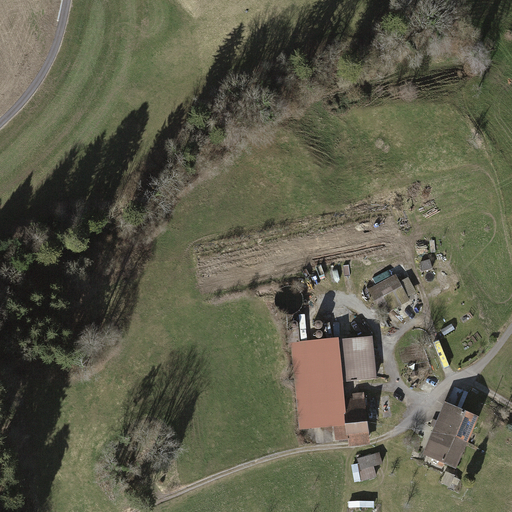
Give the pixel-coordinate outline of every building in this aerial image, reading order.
[(430,260),(420,263),(423,273),(433,270),(430,260)] [(396,275),(369,290),(383,316),(411,302),(396,275)] [(297,329),(298,328),(298,327),(299,325),(298,324),(297,322),(296,322),(295,321),(293,321),(292,322),(291,323),(290,324),(290,326),(290,327),(291,328),(292,329),(293,330),(295,330),(296,329),(297,329)] [(322,330),(323,329),(323,328),(323,327),(323,325),(322,324),(321,323),(319,323),(318,323),(316,323),(315,324),(315,326),(315,327),(315,328),(316,330),(317,331),(318,331),(319,331),(320,331),(322,330)] [(300,330),(287,331),(289,349),(292,349),(299,430),(334,427),(336,441),(349,441),(349,445),(350,448),(371,445),(371,442),(365,399),(345,400),(343,383),(377,380),(373,337),(340,341),(340,338),(301,342),(300,330)] [(322,339),(323,338),(324,337),(324,335),(323,334),(323,333),(321,332),(320,331),(318,331),(317,332),(316,333),(315,334),(315,336),(315,337),(316,338),(317,339),(318,340),(320,340),(321,340),(322,339)] [(434,429),(469,444),(480,418),(446,403),(434,429)] [(469,444),(434,429),(423,456),(440,463),(438,466),(443,468),(444,466),(457,471),(469,444)] [(379,453),(358,459),(359,464),(352,465),(355,483),(362,482),(377,478),(375,467),(383,465),(379,453)] [(456,476),(446,472),(441,483),(451,487),(456,476)]
